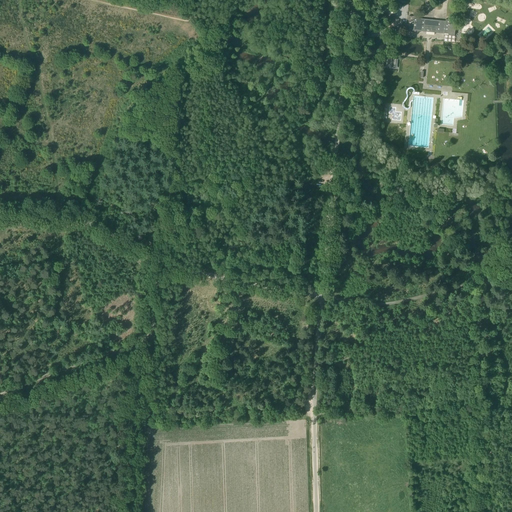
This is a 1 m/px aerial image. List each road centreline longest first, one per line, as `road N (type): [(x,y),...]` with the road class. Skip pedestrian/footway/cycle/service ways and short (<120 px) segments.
road 1 (unclassified): [(322,296),(159,263),(80,219),(0,215)]
road 2 (unclassified): [(322,296),(350,0)]
road 3 (track): [(483,511),(481,284)]
road 4 (unclassified): [(316,511),(322,296)]
road 5 (track): [(314,404),(146,412)]
road 6 (track): [(116,511),(120,349)]
road 7 (track): [(322,296),(381,305),(481,284)]
road 8 (track): [(64,218),(51,373)]
road 9 (track): [(0,392),(120,349)]
road 10 (track): [(118,371),(0,414)]
